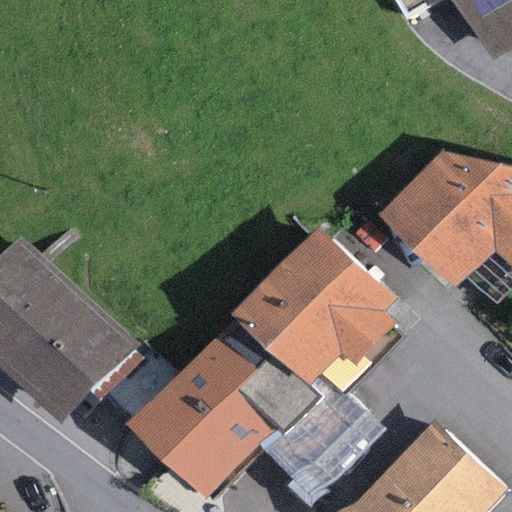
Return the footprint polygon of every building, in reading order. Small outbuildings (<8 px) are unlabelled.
[(511,0),(403,0),(416,21),(451,0),(488,0),(511,40),(511,0)] [(511,162),(467,152),(407,217),(487,290),(511,262),(511,162)] [(425,297),(354,230),(272,314),(334,369),(354,386),(381,359),(393,371),(430,333),(409,312),(425,297)] [(157,350),(40,244),(0,287),(0,336),(92,420),(157,350)] [(334,369),(272,314),(226,366),(302,430),(387,508),(434,457),(354,386),(334,369)] [(302,430),(226,366),(164,438),(240,502),(302,430)] [(511,511),(511,467),(464,424),(434,457),(387,508),(380,511),(511,511)] [(0,511),(16,511),(0,501),(0,511)]
